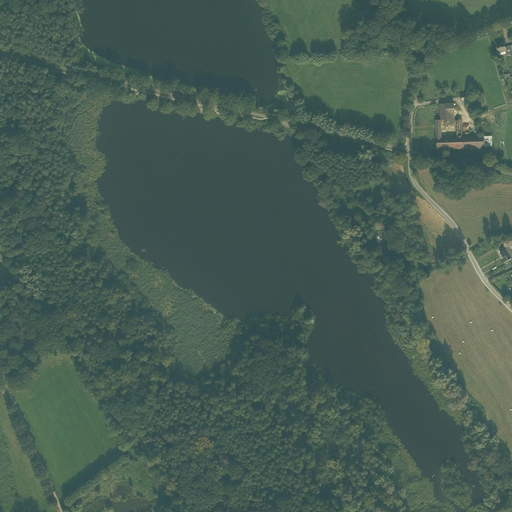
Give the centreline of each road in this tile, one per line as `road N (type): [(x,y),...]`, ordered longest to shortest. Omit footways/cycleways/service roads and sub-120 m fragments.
road 1 (residential): [(511,308),(481,277),(410,168),(411,114),(433,57),(511,21)]
road 2 (track): [(0,370),(61,511)]
